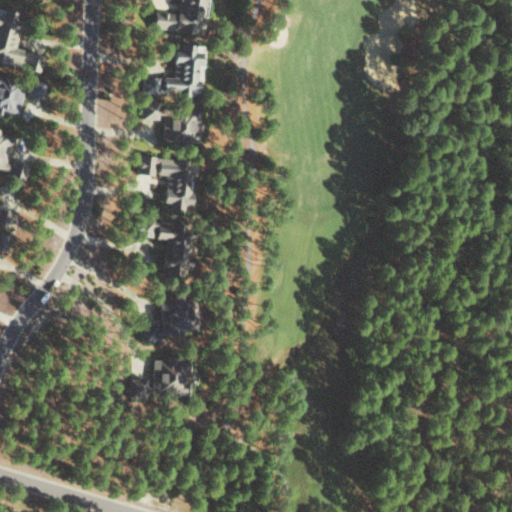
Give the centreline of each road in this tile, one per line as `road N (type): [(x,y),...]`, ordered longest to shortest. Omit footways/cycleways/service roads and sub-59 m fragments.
road 1 (residential): [(89,0),(83,185),(73,233),(58,272),(0,350)]
road 2 (residential): [(128,511),(0,475)]
